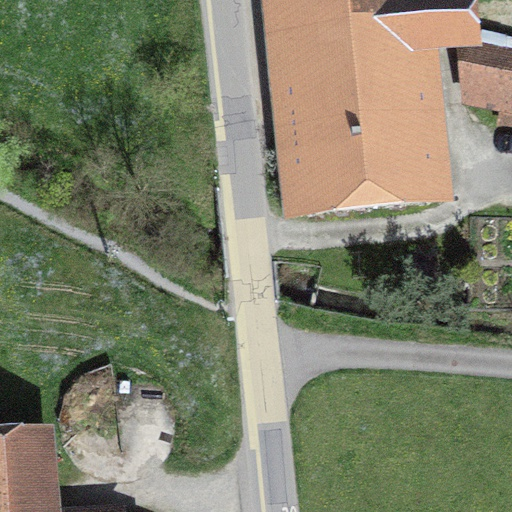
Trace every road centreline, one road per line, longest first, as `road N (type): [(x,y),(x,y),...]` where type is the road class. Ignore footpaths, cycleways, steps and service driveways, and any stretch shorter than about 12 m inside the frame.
road 1 (tertiary): [(282,511),(221,0)]
road 2 (track): [(511,167),(458,229),(370,247),(250,250)]
road 3 (track): [(262,356),(511,373)]
